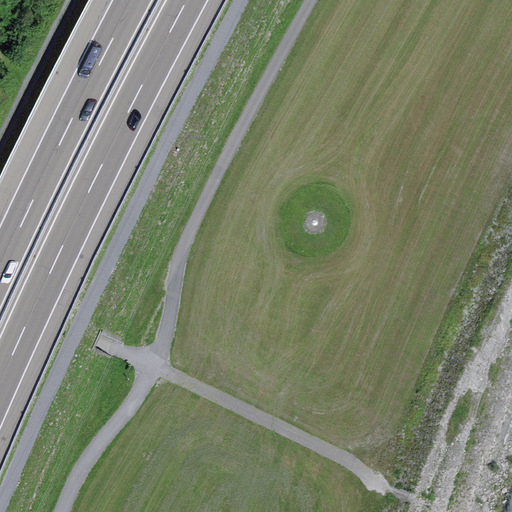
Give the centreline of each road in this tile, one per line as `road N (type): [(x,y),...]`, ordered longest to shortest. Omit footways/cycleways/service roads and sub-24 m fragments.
road 1 (track): [(243,0),(75,332),(0,510)]
road 2 (motorway): [(0,378),(188,0)]
road 3 (track): [(315,0),(186,250),(151,366)]
road 4 (motorway): [(131,0),(0,271)]
road 5 (track): [(151,366),(391,487)]
road 6 (track): [(81,0),(0,156)]
road 7 (track): [(151,366),(63,511)]
road 8 (track): [(0,301),(151,366)]
